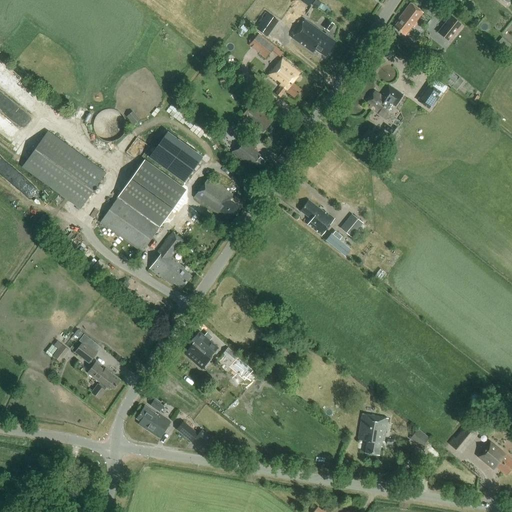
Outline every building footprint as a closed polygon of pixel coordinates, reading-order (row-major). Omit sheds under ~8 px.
[(417,24),(415,23),(423,13),(410,3),(401,16),(402,17),(394,28),(405,36),(413,26),(415,27),(417,24)] [(267,37),(278,22),(268,14),(257,29),(267,37)] [(463,24),(450,15),(437,32),(449,42),(463,24)] [(335,42),(305,21),(292,39),(313,53),(315,50),(325,57),(335,42)] [(334,25),(329,22),(324,28),(329,32),(334,25)] [(258,34),(249,45),(265,59),(275,48),(258,34)] [(294,99),(301,90),(293,84),(301,73),(282,58),(267,76),(281,87),(285,90),(294,99)] [(458,77),(446,67),(438,76),(451,86),(458,77)] [(440,92),(429,85),(417,100),(428,108),(440,92)] [(381,97),(375,92),(368,102),(371,104),(369,108),(385,119),(394,106),(394,107),(402,96),(388,86),(381,97)] [(278,89),(275,94),(280,98),(283,93),(279,89),(278,89)] [(272,120),(251,103),(242,115),(263,132),(272,120)] [(129,114),(133,124),(141,120),(136,110),(129,114)] [(107,172),(48,130),(22,166),(81,208),(107,172)] [(266,145),(271,139),(266,135),(261,142),(266,145)] [(173,136),(154,162),(188,187),(207,161),(173,136)] [(139,138),(128,151),(137,157),(147,144),(139,138)] [(259,172),(267,161),(252,150),(254,148),(242,139),(231,154),(246,165),(247,163),(259,172)] [(142,252),(186,190),(144,160),(100,222),(142,252)] [(229,219),(238,207),(229,201),(233,195),(208,177),(193,198),(217,215),(219,212),(229,219)] [(322,236),(334,219),(324,211),(324,212),(308,200),(300,211),(311,220),(307,225),(322,236)] [(342,230),(351,238),(363,224),(353,216),(342,230)] [(342,236),(336,231),(333,235),(339,240),(342,236)] [(181,289),(191,276),(183,270),(184,268),(180,265),(181,264),(171,257),(184,241),(172,232),(157,252),(160,254),(150,270),(165,281),(166,280),(171,285),(173,282),(181,289)] [(331,234),(326,241),(344,256),(350,249),(339,240),(333,235),(331,234)] [(80,328),(76,333),(82,337),(86,333),(80,328)] [(193,344),(185,353),(202,367),(210,358),(209,358),(217,348),(208,340),(211,337),(206,333),(203,336),(199,332),(190,342),(193,344)] [(68,349),(58,341),(54,346),(59,349),(53,356),(59,361),(68,349)] [(89,364),(96,354),(82,343),(75,352),(89,364)] [(227,349),(223,353),(232,361),(236,357),(234,356),(227,349)] [(120,381),(96,362),(87,373),(100,383),(98,385),(97,385),(91,393),(99,399),(105,391),(104,390),(106,388),(107,389),(109,386),(113,389),(120,381)] [(159,412),(163,406),(154,400),(150,406),(159,412)] [(159,439),(170,423),(158,414),(157,415),(144,406),(136,419),(140,421),(138,424),(159,439)] [(384,442),(387,419),(387,418),(363,414),(363,415),(362,415),(358,440),(366,442),(364,453),(379,455),(381,446),(382,447),(382,442),(384,442)] [(198,434),(183,421),(175,430),(192,443),(196,437),(205,445),(212,437),(202,429),(198,434)] [(475,435),(465,428),(456,439),(453,437),(448,443),(460,453),(475,435)] [(409,439),(422,447),(429,438),(418,429),(409,439)] [(511,466),(511,460),(490,442),(478,456),(494,469),(496,466),(506,475),(511,466)] [(49,490),(54,486),(51,482),(46,486),(49,490)]
